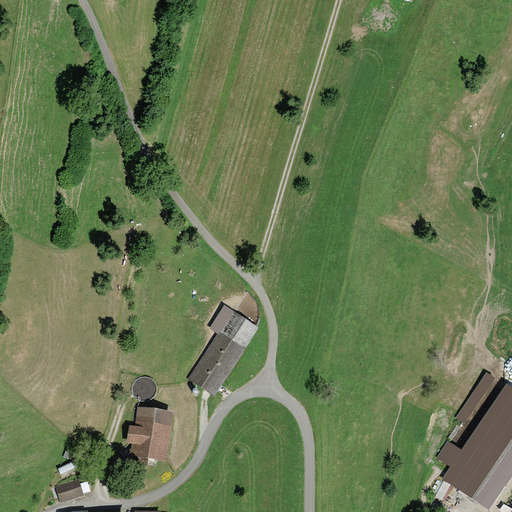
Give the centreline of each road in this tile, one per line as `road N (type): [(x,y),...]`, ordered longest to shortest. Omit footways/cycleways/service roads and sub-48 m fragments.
road 1 (track): [(269,386),(267,303),(252,277),(179,208),(140,141),(82,0)]
road 2 (residential): [(310,511),(306,423),(269,386),(239,390),(223,403),(200,453),(165,488),(66,511)]
road 3 (track): [(336,0),(252,277)]
